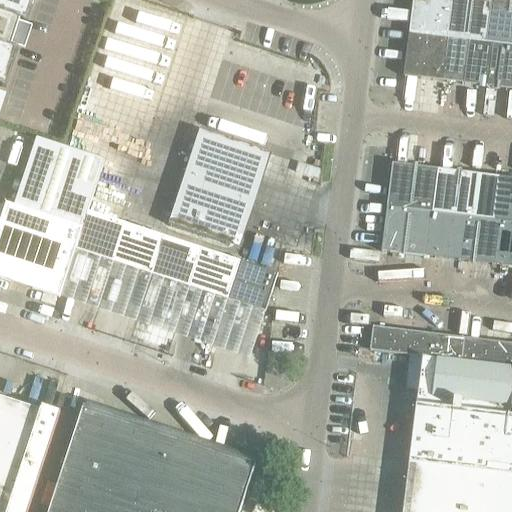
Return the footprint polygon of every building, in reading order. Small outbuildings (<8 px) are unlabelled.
[(14,50),(13,52),(9,51),(20,20),(23,21),(23,24),(27,25),(35,0),(0,0),(0,85),(2,86),(1,88),(6,90),(18,52),(14,50)] [(412,0),(408,35),(447,40),(452,0),(412,0)] [(452,0),(447,40),(468,43),(485,45),(490,2),(477,0),(452,0)] [(485,45),(492,46),(511,48),(511,4),(490,2),(485,45)] [(402,78),(441,83),(447,40),(408,35),(402,78)] [(441,83),(463,86),(468,43),(447,40),(441,83)] [(463,86),(487,89),(492,46),(485,45),(468,43),(463,86)] [(487,89),(511,91),(511,48),(492,46),(487,89)] [(168,227),(228,247),(259,152),(199,132),(168,227)] [(436,171),(431,170),(392,166),(387,209),(431,214),(436,171)] [(436,171),(431,214),(465,219),(470,175),(436,171)] [(467,219),(493,222),(498,179),(470,175),(465,219),(467,219)] [(500,223),(511,224),(511,180),(498,179),(493,222),(500,223)] [(75,186),(63,224),(82,230),(87,213),(94,192),(75,186)] [(0,279),(59,299),(75,251),(82,230),(63,224),(6,206),(0,223),(0,279)] [(382,253),(426,258),(431,214),(387,209),(382,253)] [(75,251),(113,264),(126,226),(87,213),(82,230),(75,251)] [(426,258),(461,263),(467,219),(465,219),(431,214),(426,258)] [(500,223),(493,222),(467,219),(461,263),(495,267),(500,223)] [(495,267),(511,269),(511,224),(500,223),(495,267)] [(113,264),(151,276),(164,238),(126,226),(113,264)] [(151,276),(189,289),(202,251),(164,238),(151,276)] [(189,289),(227,301),(240,263),(202,251),(189,289)] [(240,263),(227,301),(265,314),(277,276),(240,263)] [(398,332),(374,329),(371,353),(395,356),(398,332)] [(415,334),(398,332),(395,356),(409,357),(410,357),(411,347),(415,348),(416,337),(414,336),(415,334)] [(415,348),(411,347),(410,357),(430,360),(432,336),(415,334),(414,336),(416,337),(415,348)] [(450,338),(432,336),(430,360),(445,362),(447,351),(451,352),(452,341),(450,341),(450,338)] [(447,351),(445,362),(465,364),(468,340),(450,338),(450,341),(452,341),(451,352),(447,351)] [(486,343),(468,340),(465,364),(481,366),(482,356),(487,356),(488,345),(486,345),(486,343)] [(487,356),(482,356),(481,366),(507,369),(510,345),(486,343),(486,345),(488,345),(487,356)] [(445,362),(430,360),(410,357),(409,357),(407,377),(419,378),(402,511),(511,511),(511,369),(507,369),(481,366),(465,364),(445,362)] [(0,511),(28,511),(60,415),(41,409),(40,412),(0,399),(0,511)] [(49,511),(240,511),(256,466),(83,409),(49,511)]
